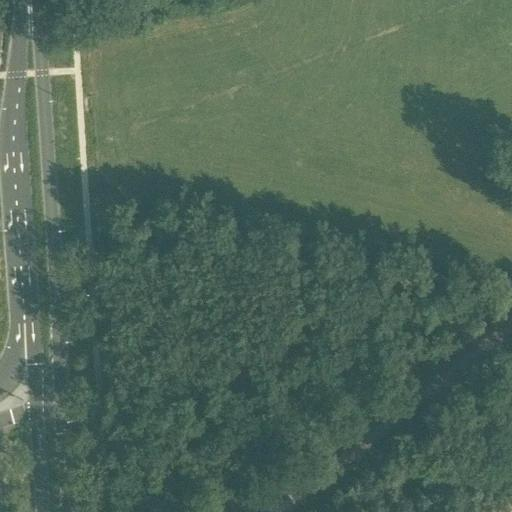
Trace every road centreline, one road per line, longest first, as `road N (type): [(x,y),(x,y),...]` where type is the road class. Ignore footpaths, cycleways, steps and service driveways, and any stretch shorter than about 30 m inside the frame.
road 1 (secondary): [(62,385),(38,48),(28,16)]
road 2 (secondary): [(28,16),(20,113),(35,365)]
road 3 (track): [(283,511),(511,322)]
road 4 (tertiary): [(69,511),(62,385)]
